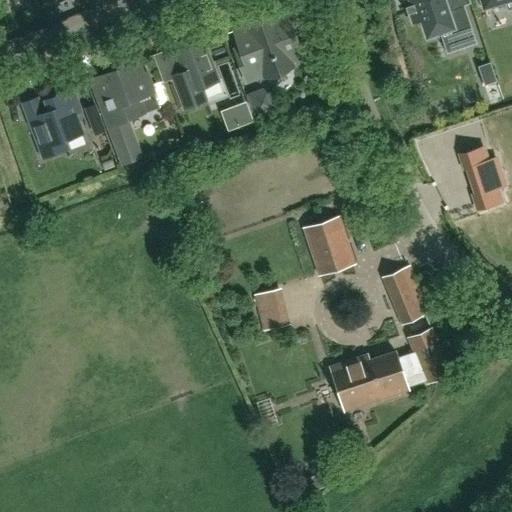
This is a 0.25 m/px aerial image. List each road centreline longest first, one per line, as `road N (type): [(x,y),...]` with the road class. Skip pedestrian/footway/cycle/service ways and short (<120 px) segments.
road 1 (unclassified): [(511,311),(461,272),(420,215),(379,131),(335,0)]
road 2 (residential): [(121,7),(0,58)]
